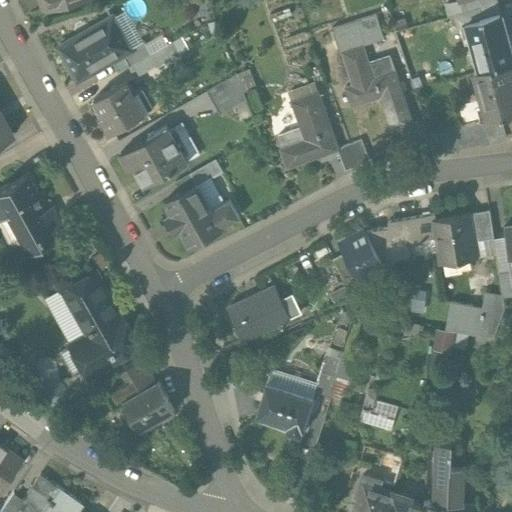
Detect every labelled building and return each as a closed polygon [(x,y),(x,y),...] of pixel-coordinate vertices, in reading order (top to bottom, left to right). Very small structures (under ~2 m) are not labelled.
[(478,7),(457,13),(461,27),(467,25),(466,24),(481,20),(480,19),(482,19),(478,7)] [(482,19),(480,19),(481,20),(466,24),(467,25),(479,70),(473,72),(474,73),(511,62),(511,55),(509,43),(508,43),(500,15),(501,15),(501,14),(482,19)] [(385,37),(377,15),(334,29),(342,52),(363,44),(385,37)] [(113,17),(61,46),(79,79),(124,54),(131,49),(130,48),(113,17)] [(144,40),(130,48),(131,49),(124,54),(130,65),(150,53),(151,53),(144,40)] [(363,44),(342,52),(352,84),(346,86),(352,106),(381,97),(392,132),(413,125),(396,70),(374,78),(363,44)] [(150,53),(130,65),(136,76),(157,64),(150,53)] [(511,62),(474,73),(481,100),(459,106),(464,124),(476,121),(476,123),(500,116),(501,117),(511,114),(511,76),(509,64),(511,63),(511,62)] [(237,73),(207,91),(220,114),(246,99),(237,73)] [(127,81),(95,98),(92,102),(101,117),(100,117),(101,119),(101,118),(109,132),(108,133),(109,134),(145,114),(145,113),(134,93),(127,81)] [(153,108),(142,89),(134,93),(145,113),(153,108)] [(318,91),(290,101),(302,136),(278,145),(287,168),(337,149),(339,149),(338,147),(318,91)] [(0,140),(12,134),(0,113),(0,140)] [(500,116),(476,123),(481,141),(480,141),(481,143),(506,136),(501,117),(500,116)] [(452,123),(428,129),(435,150),(457,144),(458,147),(480,141),(481,141),(476,123),(476,121),(464,124),(454,127),(452,123)] [(167,126),(148,137),(149,138),(121,154),(129,169),(134,166),(145,186),(188,161),(169,126),(168,127),(167,126)] [(362,138),(349,143),(357,165),(370,160),(362,138)] [(349,143),(338,147),(339,149),(337,149),(345,170),(358,166),(357,165),(349,143)] [(215,159),(191,172),(198,184),(197,185),(197,186),(223,172),(215,159)] [(26,173),(0,187),(0,212),(4,210),(12,225),(44,207),(26,173)] [(197,185),(165,202),(189,245),(220,228),(211,211),(197,186),(197,185)] [(230,200),(211,211),(220,228),(240,217),(230,200)] [(44,207),(12,225),(18,236),(11,240),(19,254),(59,233),(51,218),(44,207)] [(490,210),(475,212),(479,239),(494,237),(490,210)] [(389,227),(367,231),(385,265),(397,259),(414,257),(412,241),(438,237),(434,219),(436,218),(435,213),(388,221),(389,227)] [(436,218),(434,219),(438,237),(442,261),(477,256),(470,213),(436,218)] [(65,229),(57,215),(51,218),(59,233),(65,229)] [(366,230),(340,244),(355,273),(359,279),(385,265),(367,231),(366,230)] [(344,252),(333,257),(344,279),(355,273),(344,252)] [(511,276),(511,269),(499,271),(503,293),(503,294),(511,293),(511,276)] [(79,372),(77,373),(76,373),(73,374),(71,377),(69,378),(68,378),(66,379),(64,380),(63,381),(60,383),(57,381),(53,381),(49,382),(46,385),(44,389),(44,393),(46,396),(49,399),(52,401),(56,400),(60,399),(62,402),(72,396),(74,396),(76,394),(78,393),(80,392),(83,391),(85,390),(86,388),(88,387),(90,387),(92,386),(94,383),(95,380),(94,377),(93,374),(141,347),(123,315),(120,316),(95,271),(92,273),(94,276),(67,292),(65,288),(61,290),(71,308),(72,307),(88,334),(70,342),(85,368),(83,369),(81,370),(80,371),(79,372)] [(261,293),(262,294),(249,301),(248,299),(229,308),(243,338),(300,311),(292,294),(283,298),(277,285),(261,293)] [(421,309),(423,288),(407,287),(405,308),(421,309)] [(483,306),(451,300),(446,327),(494,335),(505,307),(503,294),(503,293),(486,290),(483,306)] [(340,363),(325,359),(315,391),(329,395),(340,363)] [(141,360),(122,371),(128,383),(134,379),(148,372),(141,360)] [(148,372),(134,379),(141,393),(155,385),(148,372)] [(128,383),(105,395),(114,410),(124,404),(124,403),(141,393),(134,379),(128,383)] [(141,393),(124,403),(124,404),(140,431),(174,411),(158,383),(141,393)] [(294,392),(267,383),(257,415),(261,417),(288,425),(287,431),(300,435),(302,429),(304,429),(314,398),(312,398),(313,396),(294,390),(294,392)] [(398,406),(375,399),(377,392),(369,390),(360,420),(391,429),(398,406)] [(97,401),(87,406),(91,413),(101,407),(97,401)] [(124,404),(114,410),(129,437),(140,431),(124,404)] [(288,425),(261,417),(260,420),(287,431),(288,425)] [(0,485),(20,459),(0,444),(0,485)] [(452,444),(437,444),(436,463),(450,463),(450,451),(452,444)] [(464,451),(450,451),(450,463),(450,472),(453,472),(453,467),(463,467),(464,451)] [(401,462),(386,458),(385,463),(390,464),(400,467),(401,462)] [(450,463),(436,463),(436,497),(438,500),(439,500),(439,504),(449,508),(450,472),(450,463)] [(390,464),(385,481),(380,480),(379,486),(393,490),(400,467),(390,464)] [(463,467),(453,467),(453,472),(450,472),(449,508),(459,511),(459,504),(463,504),(463,467)] [(22,498),(11,511),(42,511),(60,487),(40,473),(22,498)] [(380,480),(363,475),(352,509),(355,510),(353,511),(421,511),(424,505),(413,502),(414,497),(393,490),(379,486),(380,480)] [(60,487),(42,511),(84,511),(78,507),(81,503),(60,487)] [(12,492),(0,508),(0,511),(11,511),(22,498),(12,492)] [(439,504),(425,500),(424,505),(421,511),(447,511),(449,508),(439,504)] [(484,501),(472,501),(471,511),(481,511),(484,510),(484,501)]
